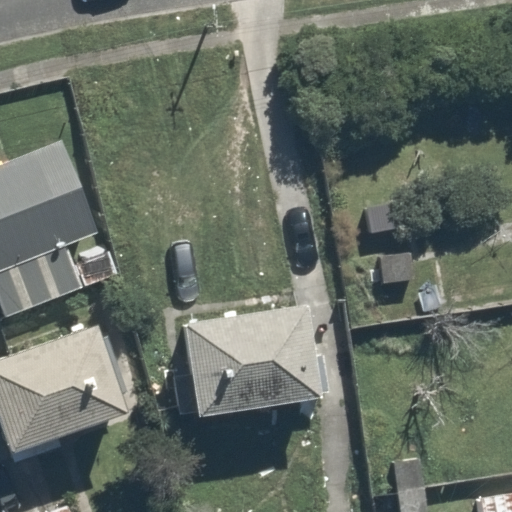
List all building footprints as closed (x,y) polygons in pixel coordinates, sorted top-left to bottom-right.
[(0,301),(75,278),(63,237),(90,229),(44,79),(0,92),(0,301)] [(386,184),(355,191),(373,283),(405,276),(386,184)] [(282,282),(162,295),(172,387),(292,375),(282,282)] [(77,311),(0,329),(0,429),(100,405),(77,311)] [(88,511),(73,461),(0,483),(0,511),(88,511)] [(511,511),(511,476),(471,481),(474,511),(511,511)]
